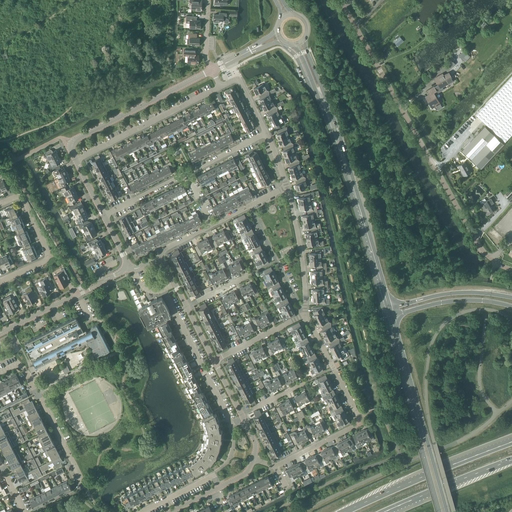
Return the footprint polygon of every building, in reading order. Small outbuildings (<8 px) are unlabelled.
[(195,11),(201,11),(202,3),(196,2),(195,0),(189,0),(189,4),(192,5),(191,8),(196,9),(195,11)] [(219,20),(223,21),(224,21),(224,22),(225,22),(225,23),(226,23),(227,23),(228,23),(229,22),(229,21),(229,20),(228,19),(227,19),(226,18),(226,17),(227,12),(221,12),(220,15),(214,14),(214,22),(219,23),(219,20)] [(189,28),(200,28),(201,21),(193,20),(194,16),(186,16),(186,22),(190,22),(189,28)] [(197,33),(188,33),(188,39),(187,38),(187,45),(199,45),(200,38),(197,38),(197,33)] [(184,50),(183,56),(185,56),(185,62),(187,62),(187,63),(191,63),(191,64),(195,64),(195,63),(198,64),(199,55),(195,55),(196,50),(191,50),(190,50),(184,50)] [(464,50),(459,56),(462,59),(467,53),(464,50)] [(451,59),(446,64),(451,69),(456,64),(453,62),(455,60),(453,58),(451,60),(451,59)] [(438,84),(434,86),(427,90),(429,94),(425,96),(432,107),(436,105),(438,108),(441,106),(434,93),(441,89),(441,88),(454,80),(449,70),(443,74),(443,72),(434,77),(438,84)] [(511,76),(476,115),(504,142),(511,133),(511,76)] [(259,96),(269,91),(268,88),(266,89),(263,84),(253,89),(255,91),(254,91),(256,94),(258,93),(259,96)] [(230,98),(238,94),(234,86),(224,91),(226,94),(227,93),(230,98)] [(262,105),(272,100),(269,95),(271,94),(269,91),(259,96),(261,99),(258,100),(260,103),(261,103),(262,105)] [(238,94),(230,98),(228,99),(231,103),(232,103),(240,98),(238,94)] [(243,103),(240,98),(232,103),(234,107),(235,107),(243,103)] [(214,99),(206,103),(210,111),(215,108),(215,110),(219,108),(214,99)] [(268,112),(277,107),(276,104),(274,105),(272,100),(262,105),(263,107),(262,107),(264,110),(266,109),(268,112)] [(210,111),(206,103),(201,105),(205,113),(206,115),(211,112),(210,111)] [(235,113),(237,112),(245,108),(243,103),(235,107),(234,107),(233,108),(235,113)] [(196,108),(200,116),(205,113),(201,105),(196,108)] [(270,121),(280,116),(277,111),(279,110),(277,107),(268,112),(269,115),(266,116),(268,119),(269,119),(270,121)] [(192,110),(196,118),(200,116),(196,108),(192,110)] [(245,108),(237,112),(239,117),(248,113),(245,108)] [(196,118),(192,110),(187,113),(191,121),(192,123),(197,121),(196,118)] [(191,121),(187,113),(182,115),(183,117),(186,123),(191,121)] [(248,113),(239,117),(242,122),(250,118),(248,113)] [(280,116),(270,121),(271,123),(270,123),(272,126),(274,125),(276,128),(286,123),(281,115),(280,116)] [(178,119),(182,127),(183,129),(188,126),(187,125),(186,123),(183,117),(178,119)] [(250,118),(242,122),(244,127),(252,123),(250,118)] [(173,122),(177,130),(182,127),(178,119),(173,122)] [(168,124),(172,132),(177,130),(173,122),(168,124)] [(252,123),(244,127),(247,132),(255,127),(252,123)] [(164,127),(168,135),(168,136),(173,134),(172,132),(168,124),(164,127)] [(168,135),(164,127),(159,129),(163,137),(168,135)] [(278,140),(289,136),(287,131),(288,130),(287,127),(277,130),(278,133),(275,134),(277,137),(278,140)] [(154,131),(158,139),(163,137),(159,129),(154,131)] [(158,139),(154,131),(149,134),(153,142),(158,139)] [(224,134),(229,144),(234,141),(230,133),(229,132),(224,134)] [(143,134),(138,137),(142,145),(143,147),(148,144),(147,143),(144,136),(143,134)] [(153,142),(149,134),(144,136),(147,143),(148,144),(149,146),(154,144),(153,142)] [(229,144),(224,134),(219,137),(220,138),(221,138),(224,146),(229,144)] [(283,147),(293,144),(292,140),(291,141),(289,136),(278,140),(279,142),(278,142),(279,145),(282,144),(283,147)] [(134,139),(139,149),(143,147),(142,145),(138,137),(134,139)] [(216,141),(220,149),(224,146),(221,138),(220,138),(216,141)] [(139,149),(134,139),(129,142),(134,151),(139,149)] [(205,144),(210,154),(215,151),(211,143),(210,141),(205,144)] [(216,141),(211,143),(215,151),(220,149),(216,141)] [(129,142),(124,144),(128,152),(129,154),(134,151),(129,142)] [(119,147),(123,155),(128,152),(124,144),(119,147)] [(210,154),(205,144),(200,146),(201,148),(205,156),(210,154)] [(284,156),(295,153),(293,147),(294,147),(293,144),(283,147),(284,150),(282,151),(283,154),(284,156)] [(196,149),(200,158),(205,156),(201,148),(200,146),(196,149)] [(123,155),(119,147),(111,151),(116,160),(119,159),(118,157),(123,155)] [(49,160),(58,156),(57,153),(56,150),(52,152),(50,149),(44,153),(43,155),(44,157),(47,158),(48,158),(49,160)] [(200,158),(196,149),(188,153),(192,162),(195,161),(200,158)] [(251,161),(259,157),(256,152),(254,153),(253,151),(245,155),(246,157),(249,156),(251,161)] [(289,164),(299,160),(298,157),(297,158),(295,153),(284,156),(285,159),(284,159),(286,162),(288,161),(289,164)] [(89,160),(93,167),(101,163),(103,162),(99,155),(89,160)] [(58,156),(49,160),(50,163),(48,167),(51,168),(52,169),(59,166),(57,163),(61,161),(60,158),(59,159),(58,156)] [(259,157),(251,161),(253,166),(261,162),(259,157)] [(238,168),(233,158),(229,160),(233,170),(238,168)] [(233,170),(229,160),(224,163),(228,170),(229,172),(233,170)] [(290,173),(301,169),(299,164),(301,164),(299,160),(289,164),(290,167),(288,168),(289,171),(290,171),(290,173)] [(101,163),(93,167),(95,172),(105,167),(103,162),(101,163)] [(163,167),(167,175),(173,173),(172,173),(175,171),(170,162),(162,166),(163,167)] [(261,162),(253,166),(252,167),(254,171),(264,167),(261,162)] [(464,176),(470,172),(465,162),(458,165),(462,172),(461,172),(462,176),(464,175),(464,176)] [(220,165),(223,172),(228,170),(224,163),(220,165)] [(215,167),(219,175),(223,172),(220,165),(215,167)] [(105,167),(95,172),(98,177),(106,173),(107,172),(105,167)] [(167,175),(163,167),(159,170),(163,178),(167,175)] [(211,169),(214,177),(219,175),(215,167),(211,169)] [(264,167),(254,171),(257,176),(266,172),(264,167)] [(58,178),(68,173),(67,172),(66,171),(65,169),(61,171),(60,168),(52,172),(53,175),(54,176),(55,177),(56,178),(58,177),(58,178)] [(154,172),(158,180),(163,178),(159,170),(158,168),(153,171),(154,172)] [(206,172),(211,182),(215,179),(214,177),(211,169),(206,172)] [(295,181),(305,177),(304,174),(303,175),(301,169),(290,173),(291,176),(292,179),(294,178),(295,181)] [(106,173),(98,177),(100,182),(110,177),(107,172),(106,173)] [(148,185),(153,183),(149,175),(149,174),(148,172),(143,175),(144,177),(148,185)] [(154,172),(149,174),(149,175),(153,183),(158,180),(154,172)] [(211,182),(206,172),(201,174),(205,182),(206,184),(211,182)] [(266,172),(257,176),(259,181),(269,176),(266,172)] [(68,173),(58,178),(60,181),(59,182),(58,183),(60,188),(68,184),(66,181),(70,179),(68,176),(69,175),(68,173)] [(201,174),(197,177),(200,184),(205,182),(201,174)] [(0,185),(3,192),(8,190),(7,189),(13,186),(7,175),(2,177),(2,178),(0,179),(0,185)] [(143,188),(148,185),(144,177),(143,175),(138,178),(139,180),(139,179),(143,188)] [(269,176),(259,181),(262,186),(271,181),(269,176)] [(110,177),(100,182),(103,186),(112,182),(112,181),(110,177)] [(305,177),(295,181),(296,184),(294,185),(295,188),(296,188),(297,190),(307,187),(305,181),(307,181),(305,177)] [(139,190),(143,188),(139,179),(139,180),(138,178),(134,180),(135,182),(134,182),(139,190)] [(133,192),(139,190),(134,182),(135,182),(134,180),(129,183),(133,192)] [(115,186),(112,182),(111,182),(103,186),(105,191),(113,187),(115,186)] [(178,186),(181,194),(186,191),(182,184),(178,186)] [(64,198),(67,196),(76,192),(73,186),(71,187),(69,185),(61,189),(62,191),(61,192),(64,198)] [(105,191),(107,196),(116,192),(117,191),(115,186),(113,187),(105,191)] [(173,189),(177,196),(181,194),(178,186),(173,189)] [(243,189),(248,199),(253,197),(248,187),(243,189)] [(172,198),(173,198),(177,196),(173,189),(168,191),(172,198)] [(239,191),(244,201),(248,199),(243,189),(239,191)] [(116,192),(107,196),(110,201),(120,196),(117,191),(116,192)] [(168,191),(164,193),(168,201),(169,203),(173,200),(172,198),(168,191)] [(234,194),(239,203),(244,201),(239,191),(234,194)] [(76,192),(67,196),(69,202),(68,202),(70,205),(77,202),(75,199),(79,197),(76,192)] [(299,204),(310,202),(309,197),(314,196),(313,192),(304,194),(304,197),(298,199),(298,202),(299,202),(299,204)] [(164,205),(169,203),(168,201),(164,193),(159,195),(163,203),(164,205)] [(239,203),(234,194),(230,196),(234,206),(239,203)] [(159,195),(155,198),(160,207),(164,205),(163,203),(159,195)] [(225,198),(230,208),(234,206),(230,196),(225,198)] [(150,200),(155,209),(160,207),(155,198),(150,200)] [(230,208),(225,198),(220,201),(221,203),(222,203),(225,210),(230,208)] [(490,199),(480,204),(487,215),(495,210),(491,204),(493,203),(493,202),(491,199),(490,199)] [(150,200),(146,202),(150,211),(155,209),(150,200)] [(150,211),(146,202),(141,205),(142,207),(141,208),(145,216),(151,213),(150,211)] [(307,212),(317,210),(316,206),(311,207),(310,202),(299,204),(300,207),(299,207),(300,210),(307,209),(307,212)] [(75,214),(85,209),(82,204),(79,205),(78,205),(77,203),(69,207),(71,210),(72,210),(73,210),(75,214)] [(217,205),(221,213),(225,210),(222,203),(221,203),(217,205)] [(9,217),(18,213),(17,211),(18,211),(16,205),(14,206),(13,204),(9,206),(10,208),(4,210),(6,215),(6,216),(8,215),(9,217)] [(221,213),(217,205),(212,208),(216,215),(221,213)] [(85,209),(75,214),(75,215),(76,214),(78,218),(77,218),(77,220),(76,220),(78,224),(85,220),(84,218),(85,217),(88,215),(85,209)] [(303,222),(314,220),(313,215),(318,214),(317,210),(307,212),(308,215),(301,216),(302,219),(303,222)] [(197,225),(202,222),(197,212),(192,215),(193,217),(197,225)] [(18,213),(9,217),(10,220),(8,221),(10,226),(22,220),(20,215),(19,216),(18,213)] [(238,228),(249,222),(247,219),(244,214),(237,218),(238,221),(236,222),(238,228)] [(123,226),(130,223),(132,222),(130,216),(128,217),(127,215),(119,219),(123,226)] [(189,219),(193,227),(197,225),(193,217),(189,219)] [(193,227),(189,219),(184,221),(188,229),(193,227)] [(16,232),(24,228),(23,226),(24,225),(22,220),(10,226),(13,231),(15,230),(16,232)] [(311,229),(320,227),(320,223),(315,224),(314,220),(303,222),(303,224),(303,228),(310,226),(311,229)] [(85,232),(94,227),(91,222),(88,223),(87,223),(86,221),(78,225),(80,228),(81,228),(83,228),(85,232)] [(130,223),(123,226),(125,231),(133,227),(135,226),(133,221),(132,222),(130,223)] [(179,224),(184,232),(188,229),(184,221),(179,224)] [(245,234),(252,230),(250,225),(251,225),(249,222),(238,228),(241,233),(244,231),(245,234)] [(179,234),(175,226),(174,224),(169,226),(175,236),(179,234)] [(175,226),(179,234),(184,232),(179,224),(175,226)] [(135,226),(133,227),(125,231),(127,235),(137,231),(135,226)] [(169,226),(165,228),(170,238),(175,236),(169,226)] [(94,227),(85,232),(87,235),(86,236),(86,238),(85,238),(87,241),(94,238),(93,236),(94,235),(97,233),(94,227)] [(307,240),(318,237),(317,233),(321,232),(320,227),(311,229),(312,232),(305,234),(305,237),(306,237),(307,240)] [(17,240),(29,235),(27,230),(25,231),(24,228),(16,232),(17,234),(15,235),(17,240)] [(165,228),(160,231),(165,241),(170,238),(165,228)] [(220,232),(218,233),(223,242),(224,243),(231,239),(231,237),(228,233),(227,230),(224,232),(223,229),(220,231),(220,232)] [(247,243),(257,238),(256,235),(255,235),(252,230),(245,234),(246,237),(244,238),(247,243)] [(160,231),(156,233),(161,243),(165,241),(160,231)] [(156,233),(151,235),(156,245),(161,243),(156,233)] [(211,238),(216,247),(224,243),(223,242),(218,233),(216,234),(216,233),(213,235),(214,237),(211,238)] [(29,235),(17,240),(19,245),(21,244),(23,247),(31,243),(30,241),(31,240),(29,235)] [(148,240),(152,248),(156,245),(151,235),(147,237),(148,240)] [(318,237),(307,240),(307,242),(306,242),(307,245),(314,244),(314,247),(324,245),(323,241),(318,242),(318,237)] [(94,249),(104,245),(104,244),(103,243),(102,242),(100,239),(97,241),(96,238),(88,242),(90,246),(92,247),(93,246),(94,249)] [(216,247),(211,238),(208,240),(207,238),(204,239),(204,240),(202,241),(207,250),(208,252),(216,248),(215,247),(216,247)] [(259,241),(257,238),(247,243),(249,249),(248,249),(249,252),(253,250),(261,246),(258,241),(259,241)] [(143,242),(147,250),(152,248),(148,240),(143,242)] [(207,250),(202,241),(200,242),(200,241),(197,243),(198,245),(195,247),(199,255),(202,254),(202,252),(207,250)] [(135,256),(143,252),(139,244),(138,242),(130,246),(135,256)] [(143,242),(139,244),(143,252),(147,250),(143,242)] [(24,255),(35,250),(33,245),(32,246),(31,243),(23,247),(24,249),(21,250),(24,255)] [(104,245),(94,249),(96,253),(95,253),(94,255),(96,259),(104,255),(103,253),(106,251),(105,248),(105,247),(105,246),(105,245),(104,245)] [(255,260),(265,254),(264,251),(263,251),(261,246),(253,250),(254,253),(252,254),(255,260)] [(310,260),(321,259),(320,254),(325,253),(325,249),(315,250),(315,253),(308,254),(309,257),(310,260)] [(35,250),(24,255),(26,260),(28,259),(29,262),(38,258),(36,255),(38,255),(35,250)] [(174,262),(182,257),(184,257),(181,251),(179,252),(178,250),(170,254),(172,257),(174,262)] [(2,256),(7,267),(11,265),(11,264),(13,263),(9,254),(6,255),(6,254),(2,256)] [(265,254),(255,260),(257,265),(260,263),(261,266),(269,263),(266,258),(267,257),(265,254)] [(182,257),(174,262),(177,266),(185,262),(184,262),(182,257)] [(234,263),(238,272),(240,271),(241,272),(244,270),(243,268),(245,266),(241,258),(238,259),(233,262),(234,263)] [(317,268),(326,267),(326,263),(321,263),(321,259),(310,260),(310,262),(309,262),(309,265),(316,265),(317,268)] [(186,261),(184,262),(185,262),(177,266),(179,271),(187,267),(188,266),(186,261)] [(238,272),(234,263),(228,266),(233,275),(236,274),(236,273),(238,272)] [(191,271),(188,266),(187,267),(179,271),(182,276),(190,272),(191,271)] [(265,280),(276,275),(274,272),(273,272),(271,267),(263,271),(265,273),(262,275),(265,280)] [(311,277),(322,276),(322,272),(327,271),(326,267),(317,268),(317,271),(310,272),(310,275),(311,275),(311,277)] [(62,272),(54,276),(60,288),(69,284),(65,277),(67,275),(64,268),(61,269),(62,272)] [(218,271),(222,280),(224,279),(225,280),(228,278),(223,269),(218,271)] [(190,272),(182,276),(184,281),(192,277),(195,275),(192,270),(191,271),(190,272)] [(222,280),(218,271),(213,274),(212,272),(209,274),(213,283),(216,281),(217,284),(220,282),(220,281),(222,280)] [(268,289),(272,287),(279,283),(277,278),(276,275),(265,280),(268,285),(267,286),(268,289)] [(322,276),(311,277),(311,280),(310,280),(311,283),(318,283),(318,286),(328,285),(327,281),(323,281),(322,276)] [(39,287),(38,287),(40,291),(41,291),(44,296),(50,293),(48,290),(52,288),(47,277),(41,281),(42,284),(38,286),(39,287)] [(184,281),(186,286),(194,281),(192,277),(184,281)] [(189,290),(197,286),(194,281),(186,286),(189,290)] [(245,286),(250,295),(255,292),(255,294),(258,292),(254,283),(251,285),(250,283),(247,284),(247,285),(245,286)] [(273,296),(284,291),(282,288),(279,283),(272,287),(273,289),(271,291),(273,296)] [(313,295),(324,294),(323,289),(328,289),(328,285),(318,286),(318,289),(311,289),(312,293),(313,295)] [(197,286),(189,290),(191,295),(194,294),(196,299),(202,296),(200,292),(201,291),(199,286),(197,286)] [(250,295),(245,286),(243,287),(243,286),(240,288),(244,298),(250,295)] [(27,293),(23,295),(28,304),(37,300),(35,296),(32,290),(30,287),(25,290),(27,293)] [(229,294),(234,303),(239,300),(234,291),(231,292),(231,293),(229,294)] [(280,303),(287,299),(285,294),(284,291),(273,296),(276,301),(278,300),(280,303)] [(234,303),(229,294),(227,295),(226,295),(223,296),(225,298),(222,300),(226,309),(229,307),(229,306),(234,303)] [(326,294),(324,294),(313,295),(313,298),(312,298),(312,301),(319,301),(320,304),(329,303),(329,299),(327,299),(326,294)] [(14,297),(3,302),(5,306),(3,307),(7,314),(9,313),(9,314),(17,310),(15,306),(18,304),(14,297)] [(157,298),(151,301),(148,302),(148,303),(142,306),(142,307),(138,309),(140,313),(145,323),(146,323),(148,327),(152,325),(152,326),(156,324),(165,319),(167,318),(167,317),(171,315),(169,311),(164,301),(163,301),(161,297),(157,299),(157,298)] [(280,303),(276,304),(278,308),(279,308),(281,312),(292,307),(290,304),(287,299),(280,303)] [(201,315),(209,311),(205,303),(200,306),(201,309),(199,310),(201,315)] [(316,320),(326,315),(323,310),(324,310),(323,306),(313,307),(313,311),(315,314),(312,315),(314,318),(316,320)] [(281,312),(278,313),(281,319),(282,318),(284,321),(288,319),(295,315),(293,310),(292,307),(281,312)] [(204,320),(212,315),(214,314),(211,310),(209,311),(201,315),(204,320)] [(260,316),(265,325),(267,324),(268,325),(271,323),(269,321),(272,320),(271,317),(268,311),(260,315),(260,316)] [(212,315),(204,320),(206,324),(214,320),(216,319),(214,314),(212,315)] [(321,327),(331,323),(330,320),(328,320),(326,315),(316,320),(317,323),(316,323),(318,326),(320,325),(321,327)] [(252,319),(256,328),(259,326),(260,329),(263,327),(263,326),(265,325),(260,316),(256,319),(255,317),(252,319)] [(32,358),(37,366),(87,341),(96,358),(111,350),(98,324),(90,328),(91,330),(87,332),(86,330),(83,332),(76,317),(25,342),(29,351),(27,352),(30,359),(32,358)] [(160,331),(169,326),(168,323),(167,323),(165,319),(156,324),(158,327),(157,328),(158,330),(160,330),(160,331)] [(208,329),(219,324),(216,319),(214,320),(206,324),(208,329)] [(244,324),(249,333),(251,332),(252,333),(255,331),(253,329),(256,328),(252,319),(249,320),(249,322),(244,324)] [(293,335),(304,330),(302,327),(299,322),(291,326),(293,329),(290,330),(293,335)] [(324,336),(334,331),(331,326),(333,326),(331,323),(321,327),(323,330),(320,332),(322,334),(323,334),(324,336)] [(219,324),(208,329),(211,334),(219,330),(221,329),(219,324)] [(249,333),(244,324),(239,327),(239,326),(236,327),(240,336),(243,335),(244,337),(247,335),(247,334),(249,333)] [(162,336),(171,332),(172,331),(171,329),(169,326),(160,331),(160,333),(160,334),(162,335),(162,336)] [(213,339),(221,335),(219,330),(211,334),(213,339)] [(300,342),(307,338),(305,333),(304,330),(293,335),(296,341),(298,339),(300,342)] [(330,343),(339,339),(338,336),(336,336),(334,331),(324,336),(325,339),(324,339),(326,342),(328,341),(330,343)] [(171,332),(162,336),(161,336),(162,337),(161,339),(162,340),(164,341),(174,336),(172,333),(171,332)] [(221,335),(213,339),(216,344),(224,340),(221,335)] [(174,336),(164,341),(164,342),(164,343),(164,345),(166,345),(167,346),(176,342),(175,340),(174,336)] [(273,341),(277,350),(282,347),(283,349),(286,347),(283,341),(282,338),(279,340),(278,337),(275,339),(275,340),(273,341)] [(300,342),(296,344),(297,347),(299,346),(301,351),(312,346),(310,343),(307,338),(300,342)] [(225,339),(224,340),(216,344),(218,349),(221,347),(222,350),(228,347),(227,345),(228,344),(225,339)] [(332,352),(342,347),(339,342),(341,342),(339,339),(330,343),(331,346),(329,348),(330,351),(331,350),(332,352)] [(277,350),(273,341),(271,342),(270,341),(267,343),(268,345),(265,346),(270,355),(273,354),(272,352),(277,350)] [(176,342),(167,346),(167,347),(167,349),(167,350),(169,351),(179,347),(177,343),(177,344),(176,342)] [(270,355),(265,346),(263,348),(262,346),(259,347),(259,348),(257,349),(261,358),(266,355),(267,357),(270,355)] [(312,346),(301,351),(304,357),(306,355),(308,358),(315,355),(313,349),(312,346)] [(173,356),(181,352),(180,350),(181,350),(179,347),(169,351),(170,352),(169,354),(170,355),(171,356),(172,357),(173,356)] [(342,347),(332,352),(333,355),(332,355),(334,358),(336,357),(338,360),(343,357),(345,358),(350,356),(347,351),(344,352),(342,347)] [(261,358),(257,349),(255,350),(254,349),(251,351),(252,353),(249,354),(254,363),(257,362),(256,360),(261,358)] [(181,352),(173,356),(173,357),(173,359),(173,360),(175,361),(185,356),(183,353),(182,351),(181,352)] [(309,368),(320,362),(318,359),(315,355),(308,358),(309,361),(307,362),(309,368)] [(185,356),(175,361),(176,362),(175,363),(176,365),(177,365),(178,366),(187,362),(186,360),(187,360),(185,356)] [(229,369),(237,365),(239,364),(236,359),(234,360),(233,358),(227,360),(229,363),(226,364),(229,369)] [(187,362),(178,366),(178,367),(178,369),(179,370),(180,371),(190,367),(188,363),(188,364),(187,362)] [(320,362),(309,368),(312,373),(314,371),(316,374),(323,370),(321,365),(322,365),(320,362)] [(237,365),(229,369),(231,374),(239,370),(242,369),(239,364),(237,365)] [(288,371),(293,380),(295,379),(295,380),(298,378),(297,376),(300,374),(296,366),(292,367),(293,369),(288,371)] [(190,367),(180,371),(181,372),(180,374),(181,375),(183,375),(183,376),(191,372),(192,372),(191,370),(192,370),(190,367)] [(239,370),(231,374),(234,379),(242,375),(245,374),(242,369),(239,370)] [(293,380),(288,371),(283,374),(288,383),(291,382),(290,381),(293,380)] [(185,382),(194,377),(193,374),(192,374),(191,372),(183,376),(182,377),(183,378),(182,380),(183,381),(184,381),(185,382)] [(22,385),(16,374),(11,377),(11,378),(16,386),(16,388),(22,385)] [(242,375),(234,379),(236,384),(244,380),(247,379),(244,374),(242,375)] [(320,388),(330,383),(329,379),(328,380),(326,375),(318,379),(320,381),(317,383),(320,388)] [(194,377),(185,382),(185,383),(184,384),(185,386),(187,386),(187,387),(196,382),(195,381),(196,380),(194,377)] [(272,379),(276,388),(279,387),(279,388),(282,386),(277,377),(272,379)] [(16,386),(11,378),(7,380),(11,389),(16,386)] [(267,378),(263,380),(268,391),(271,389),(272,391),(275,390),(274,389),(276,388),(272,379),(270,380),(269,379),(267,378)] [(244,380),(236,384),(239,389),(250,383),(247,379),(244,380)] [(4,382),(2,383),(6,391),(7,393),(12,390),(11,389),(7,380),(4,382)] [(196,382),(187,387),(188,388),(187,390),(188,391),(190,392),(200,387),(198,384),(197,384),(196,382)] [(250,383),(239,389),(241,394),(252,388),(250,383)] [(326,395),(334,391),(331,386),(332,386),(330,383),(320,388),(322,393),(325,392),(326,395)] [(200,387),(190,392),(190,393),(190,394),(190,396),(192,396),(193,397),(202,393),(201,391),(200,387)] [(252,388),(241,394),(244,399),(252,394),(255,393),(252,388)] [(300,394),(304,403),(309,400),(310,402),(313,400),(309,391),(306,393),(305,391),(302,392),(302,393),(300,394)] [(326,395),(322,397),(324,400),(325,399),(328,404),(338,399),(337,395),(336,396),(334,391),(326,395)] [(196,402),(206,397),(204,394),(203,394),(202,392),(202,393),(193,397),(194,398),(193,399),(194,401),(196,401),(196,402)] [(252,394),(244,399),(246,403),(248,402),(250,405),(255,402),(254,400),(252,394)] [(304,403),(300,394),(298,395),(297,394),(294,396),(299,405),(304,403)] [(206,397),(196,402),(196,404),(196,405),(198,406),(198,407),(208,402),(207,401),(207,400),(206,397)] [(21,410),(19,407),(14,410),(13,407),(10,408),(14,416),(27,410),(26,410),(35,405),(32,400),(30,401),(28,398),(22,402),(25,408),(24,408),(23,409),(22,409),(21,410)] [(284,402),(288,411),(294,408),(289,399),(286,400),(286,401),(284,402)] [(335,411),(342,407),(339,402),(340,402),(338,399),(328,404),(330,409),(333,408),(335,411)] [(208,402),(198,407),(199,408),(198,410),(199,411),(201,412),(211,407),(209,404),(208,402)] [(288,411),(284,402),(281,403),(281,402),(278,404),(279,406),(276,408),(281,416),(284,415),(283,413),(288,411)] [(29,414),(37,410),(35,405),(26,410),(27,410),(29,414)] [(211,407),(201,412),(201,413),(201,414),(201,416),(203,416),(204,417),(213,413),(212,411),(212,410),(211,407)] [(336,420),(347,414),(345,412),(344,412),(342,407),(335,411),(336,413),(333,415),(336,420)] [(2,416),(4,419),(3,419),(2,419),(1,420),(0,420),(0,423),(13,417),(8,409),(6,410),(7,413),(2,416)] [(37,410),(29,414),(27,416),(29,420),(31,419),(39,415),(37,410)] [(256,423),(264,419),(267,417),(264,412),(261,413),(259,410),(254,412),(256,417),(253,418),(256,423)] [(213,413),(204,417),(205,419),(203,420),(202,421),(203,423),(204,423),(206,428),(205,429),(204,432),(205,435),(206,435),(206,440),(205,440),(203,443),(203,446),(204,447),(201,452),(200,451),(197,453),(196,456),(197,457),(192,460),(192,459),(189,460),(189,462),(190,463),(188,465),(192,474),(195,472),(196,475),(203,470),(210,464),(211,465),(216,457),(220,449),(222,440),(222,430),(221,430),(219,422),(216,413),(214,415),(213,413)] [(347,414),(336,420),(339,425),(341,424),(343,427),(350,423),(348,418),(347,414)] [(34,424),(42,420),(39,415),(31,419),(29,420),(31,425),(34,424)] [(258,428),(266,424),(264,419),(256,423),(258,428)] [(323,419),(314,423),(315,424),(320,433),(322,432),(322,433),(325,431),(324,429),(327,427),(326,425),(323,419)] [(42,420),(34,424),(36,429),(44,425),(42,420)] [(266,424),(258,428),(261,432),(269,428),(266,424)] [(306,427),(311,436),(314,434),(315,436),(318,435),(317,434),(320,433),(315,424),(310,427),(309,425),(306,427)] [(44,425),(36,429),(39,434),(43,432),(44,434),(48,432),(44,425)] [(299,432),(304,441),(306,440),(306,441),(309,439),(308,437),(311,436),(306,427),(303,428),(304,430),(299,432)] [(263,437),(271,433),(269,428),(261,432),(263,437)] [(361,431),(366,442),(371,439),(370,437),(373,435),(369,428),(364,430),(361,431)] [(5,433),(0,435),(0,441),(7,438),(10,436),(7,431),(5,433)] [(304,441),(299,432),(297,434),(296,432),(294,431),(290,434),(295,444),(298,442),(299,445),(302,443),(301,442),(304,441)] [(358,433),(350,437),(354,443),(354,444),(356,442),(359,447),(362,446),(361,444),(366,442),(361,431),(358,433)] [(43,432),(39,434),(40,436),(38,437),(40,442),(50,437),(48,432),(44,434),(43,432)] [(271,433),(263,437),(266,442),(276,437),(273,432),(271,433)] [(0,443),(2,446),(12,441),(11,439),(10,436),(7,438),(0,441),(0,443)] [(50,437),(40,442),(42,447),(53,442),(50,437)] [(268,447),(278,442),(276,437),(266,442),(268,447)] [(342,441),(347,451),(353,449),(351,446),(354,445),(354,443),(350,437),(345,440),(345,439),(342,441)] [(12,441),(2,446),(4,451),(8,449),(10,451),(13,449),(12,447),(15,446),(12,441)] [(339,443),(334,445),(338,453),(340,457),(343,455),(342,454),(347,451),(342,441),(339,442),(339,443)] [(44,452),(55,446),(53,442),(42,447),(44,452)] [(278,442),(268,447),(271,452),(279,448),(281,446),(278,442)] [(338,453),(334,445),(329,448),(329,447),(326,449),(331,459),(337,457),(335,454),(338,453)] [(55,446),(44,452),(47,457),(50,455),(58,451),(55,446)] [(15,448),(13,449),(10,451),(8,449),(4,451),(8,458),(18,453),(15,448)] [(279,448),(271,452),(273,457),(275,455),(277,458),(282,455),(281,453),(279,448)] [(331,459),(326,449),(323,450),(323,451),(318,454),(322,461),(325,460),(326,462),(331,459)] [(50,455),(52,460),(60,456),(58,451),(50,455)] [(18,453),(8,458),(10,463),(20,458),(18,453)] [(322,461),(318,454),(313,456),(313,455),(310,457),(315,468),(320,465),(321,466),(324,465),(322,461)] [(52,463),(53,462),(56,468),(62,465),(61,462),(63,461),(60,456),(52,460),(39,466),(44,475),(46,473),(45,470),(50,468),(48,464),(49,464),(50,464),(51,463),(52,463)] [(302,462),(306,469),(309,468),(310,470),(315,468),(310,457),(307,458),(307,459),(302,462)] [(10,463),(13,468),(21,464),(23,463),(20,458),(10,463)] [(297,463),(294,465),(299,476),(304,473),(305,474),(308,473),(306,469),(302,462),(297,464),(297,463)] [(15,473),(23,469),(21,464),(13,468),(15,473)] [(183,467),(188,477),(191,475),(192,474),(188,465),(187,465),(185,465),(184,465),(184,467),(183,467)] [(299,476),(294,465),(291,467),(286,470),(290,477),(293,476),(294,478),(299,476)] [(30,474),(31,473),(33,476),(37,474),(38,477),(42,475),(38,467),(25,473),(25,474),(17,478),(20,483),(22,482),(23,485),(30,482),(26,475),(27,475),(28,475),(29,474),(30,474)] [(178,470),(183,479),(184,478),(185,478),(188,477),(183,467),(182,467),(181,467),(179,468),(179,469),(178,470)] [(23,469),(15,473),(17,478),(25,474),(25,473),(23,469)] [(173,472),(178,482),(181,480),(183,479),(178,470),(177,470),(175,470),(174,470),(173,472)] [(178,482),(173,472),(172,473),(171,472),(169,473),(169,474),(168,475),(172,483),(172,484),(174,483),(174,484),(178,482)] [(162,477),(167,486),(170,485),(170,484),(172,483),(168,475),(167,474),(166,474),(165,474),(163,475),(163,476),(162,477)] [(157,479),(162,488),(164,487),(164,488),(167,486),(162,477),(160,476),(159,477),(158,479),(157,479)] [(263,479),(267,487),(267,488),(272,485),(272,484),(275,483),(272,477),(269,478),(268,476),(263,479)] [(152,482),(157,491),(160,490),(160,489),(162,488),(157,479),(156,480),(154,479),(153,480),(153,481),(152,482)] [(258,481),(262,489),(267,487),(263,479),(258,481)] [(61,483),(66,492),(70,491),(73,490),(71,486),(70,487),(67,481),(61,483)] [(157,491),(152,482),(151,482),(150,481),(148,482),(148,484),(147,484),(147,485),(152,493),(153,492),(154,493),(157,491)] [(262,489),(258,481),(253,484),(257,492),(262,489)] [(66,492),(61,483),(56,486),(61,495),(66,492)] [(257,492),(253,484),(248,486),(252,494),(257,492)] [(142,488),(147,497),(149,496),(152,495),(152,493),(147,485),(145,485),(144,486),(143,487),(142,488)] [(51,489),(55,498),(61,495),(56,486),(51,489)] [(252,494),(248,486),(243,488),(247,496),(248,496),(252,494)] [(147,497),(142,488),(141,488),(140,488),(138,488),(138,490),(137,490),(142,500),(145,498),(147,497)] [(248,498),(248,496),(247,496),(243,488),(239,491),(243,499),(244,500),(248,498)] [(55,498),(51,489),(45,492),(50,501),(55,498)] [(142,500),(137,490),(137,491),(135,490),(134,491),(133,492),(132,493),(137,502),(139,501),(139,502),(142,500)] [(239,491),(234,493),(238,501),(239,503),(244,500),(243,499),(239,491)] [(40,494),(45,503),(50,501),(45,492),(40,494)] [(137,502),(132,493),(131,493),(129,493),(128,494),(128,495),(127,495),(132,505),(135,503),(137,502)] [(239,503),(238,501),(234,493),(229,496),(230,498),(227,499),(230,505),(233,504),(234,506),(239,503)] [(45,503),(40,494),(35,497),(39,506),(45,503)] [(132,505),(127,495),(126,496),(125,495),(123,496),(123,497),(122,498),(122,499),(121,499),(121,500),(121,501),(122,501),(122,502),(123,503),(124,503),(126,507),(128,506),(129,507),(132,505)] [(39,506),(35,497),(29,500),(32,506),(31,506),(33,510),(36,509),(36,508),(39,506)]
